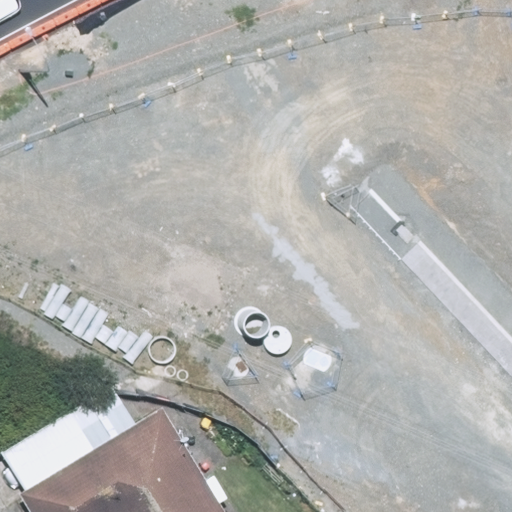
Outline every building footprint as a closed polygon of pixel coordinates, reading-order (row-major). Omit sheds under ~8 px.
[(424,32),(393,0),(352,0),(261,89),(385,216),(464,139),(391,64),(424,32)] [(279,165),(220,104),(163,159),(222,220),(279,165)] [(511,168),(509,166),(430,240),(511,327),(511,168)] [(342,400),(291,342),(234,392),(285,450),(342,400)] [(214,511),(156,412),(59,468),(84,511),(214,511)]
